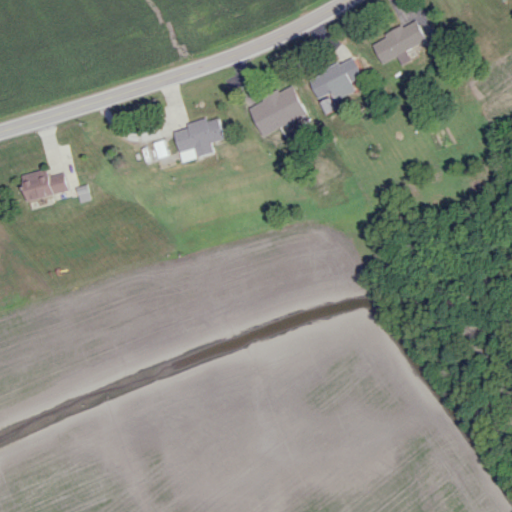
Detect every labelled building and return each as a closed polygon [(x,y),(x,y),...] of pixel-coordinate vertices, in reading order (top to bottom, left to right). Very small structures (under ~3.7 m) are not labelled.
[(427,42),(417,21),(373,42),(383,63),(427,42)] [(310,78),(319,99),(333,92),(337,100),(356,91),(352,81),(363,76),(355,57),(310,78)] [(270,133),(282,127),(278,118),(303,106),(294,85),(256,102),(270,133)] [(225,139),(220,117),(175,128),(183,161),(214,154),(211,142),(225,139)] [(69,193),(66,173),(50,176),(49,170),(22,175),(26,200),(69,193)]
